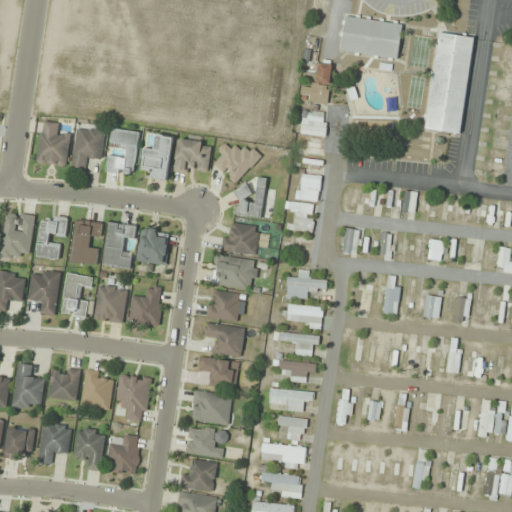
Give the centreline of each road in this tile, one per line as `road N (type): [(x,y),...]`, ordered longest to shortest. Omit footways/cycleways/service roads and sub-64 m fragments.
road 1 (residential): [(191,210),(146,511)]
road 2 (residential): [(348,267),(317,260),(343,63),(328,55),(337,0)]
road 3 (residential): [(312,511),(348,267)]
road 4 (residential): [(0,185),(191,210),(201,201)]
road 5 (residential): [(467,186),(490,0)]
road 6 (residential): [(325,219),(511,242)]
road 7 (residential): [(9,185),(35,0)]
road 8 (residential): [(326,435),(511,452)]
road 9 (residential): [(331,378),(511,398)]
road 10 (residential): [(333,172),(511,197)]
road 11 (residential): [(316,493),(488,511)]
road 12 (residential): [(340,322),(511,340)]
road 13 (residential): [(0,337),(170,355)]
road 14 (residential): [(348,267),(511,283)]
road 15 (residential): [(0,484),(148,504)]
